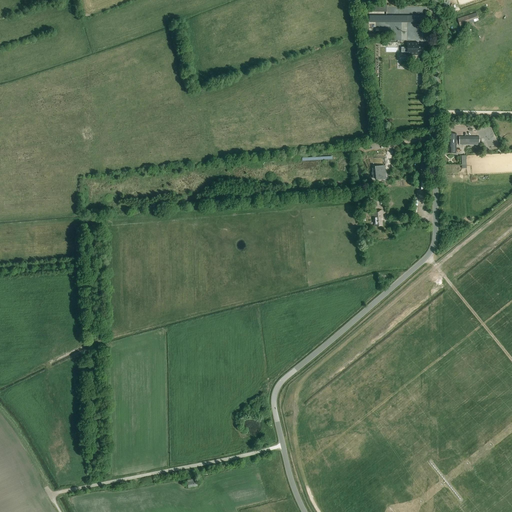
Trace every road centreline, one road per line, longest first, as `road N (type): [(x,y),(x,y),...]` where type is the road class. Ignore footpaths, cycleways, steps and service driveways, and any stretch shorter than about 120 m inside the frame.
road 1 (tertiary): [(282,445),(277,386),(434,241),(436,0)]
road 2 (unclassified): [(282,445),(50,494)]
road 3 (track): [(434,264),(511,359)]
